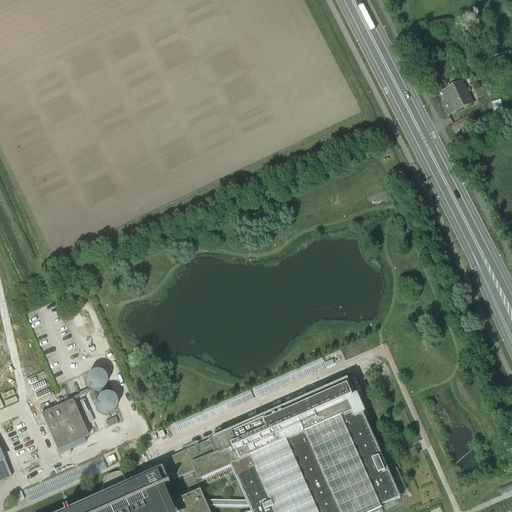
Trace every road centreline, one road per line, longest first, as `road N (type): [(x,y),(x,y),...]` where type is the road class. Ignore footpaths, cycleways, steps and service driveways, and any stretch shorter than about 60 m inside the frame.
road 1 (primary): [(343,0),(511,331)]
road 2 (primary): [(511,297),(361,0)]
